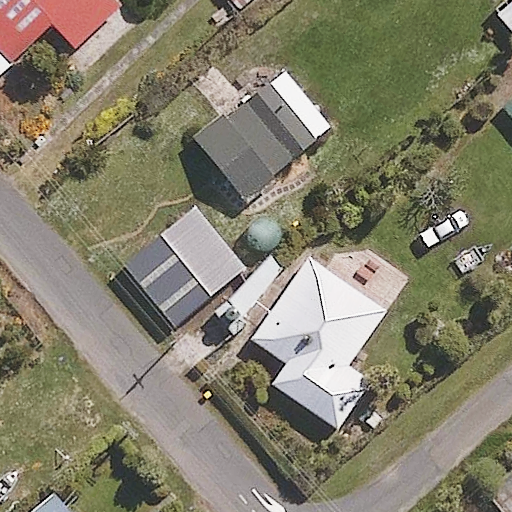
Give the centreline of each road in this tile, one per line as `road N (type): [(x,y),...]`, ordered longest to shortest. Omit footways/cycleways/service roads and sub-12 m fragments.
road 1 (residential): [(0,216),(252,511)]
road 2 (residential): [(372,511),(511,390)]
